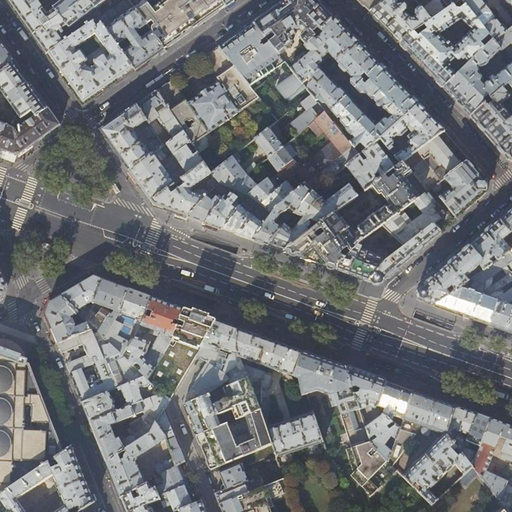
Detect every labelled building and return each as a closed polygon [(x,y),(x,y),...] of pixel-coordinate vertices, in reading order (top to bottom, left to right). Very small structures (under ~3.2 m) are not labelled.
[(8,0),(8,1),(23,22),(45,52),(66,83),(83,106),(107,89),(134,70),(122,53),(117,46),(98,19),(67,41),(60,32),(68,26),(70,29),(95,8),(88,0),(8,0)] [(88,0),(95,8),(102,16),(105,14),(118,4),(116,1),(111,5),(106,0),(88,0)] [(128,0),(135,8),(164,49),(177,40),(191,30),(180,14),(179,11),(179,10),(179,6),(182,0),(128,0)] [(286,0),(253,23),(279,55),(287,49),(286,48),(292,44),(292,41),(291,39),(291,38),(296,35),(295,31),(301,31),(297,35),(296,43),(300,42),(304,47),(313,38),(315,36),(313,34),(318,29),(321,31),(333,18),(322,7),(315,0),(286,0)] [(357,0),(370,13),(387,1),(386,0),(357,0)] [(397,0),(396,0),(388,0),(387,1),(370,13),(387,31),(400,43),(409,34),(410,35),(413,33),(424,27),(432,21),(422,9),(421,7),(416,11),(415,18),(412,18),(405,13),(407,11),(407,7),(403,3),(397,5),(397,0)] [(461,0),(433,0),(422,9),(432,21),(454,6),(462,1),(461,0)] [(465,0),(463,2),(466,6),(489,36),(493,41),(494,43),(507,33),(501,26),(499,26),(480,2),(480,0),(465,0)] [(421,34),(418,37),(413,33),(410,35),(409,34),(400,43),(422,66),(444,88),(457,75),(450,68),(453,66),(455,66),(458,63),(458,60),(459,61),(460,61),(461,61),(462,60),(464,58),(470,63),(485,49),(481,45),(489,36),(466,6),(461,10),(457,10),(454,6),(432,21),(424,27),(427,31),(421,34)] [(128,44),(131,47),(122,53),(134,70),(150,59),(164,49),(135,8),(112,24),(105,14),(102,16),(98,19),(117,46),(127,39),(130,43),(128,44)] [(333,18),(321,31),(324,34),(322,34),(319,38),(318,38),(318,39),(318,40),(318,41),(317,42),(313,38),(304,47),(307,51),(308,51),(310,53),(290,69),(293,72),(303,85),(308,81),(307,80),(309,78),(310,78),(312,80),(313,80),(314,82),(318,86),(327,77),(320,71),(321,70),(317,65),(329,54),(336,61),(342,55),(343,57),(349,52),(350,53),(359,44),(347,32),(333,18)] [(279,55),(253,23),(238,34),(218,48),(250,87),(285,63),(279,55)] [(511,28),(507,33),(494,43),(502,52),(510,63),(511,65),(511,28)] [(0,40),(0,74),(15,62),(4,47),(0,40)] [(502,52),(494,43),(493,41),(485,49),(470,63),(457,75),(444,88),(458,102),(471,116),(509,84),(511,81),(511,65),(510,63),(496,78),(495,77),(494,77),(493,77),(492,77),(491,78),(490,79),(490,80),(489,81),(489,82),(489,83),(490,84),(486,87),(482,85),(481,84),(483,80),(484,78),(482,77),(476,70),(478,68),(478,69),(481,69),(482,68),(483,69),(484,69),(490,64),(489,62),(494,58),(495,58),(496,58),(502,52)] [(342,55),(336,61),(334,63),(340,69),(339,71),(342,74),(343,72),(344,73),(345,73),(346,73),(347,73),(353,79),(351,80),(351,85),(355,89),(379,65),(369,55),(359,44),(350,53),(349,52),(343,57),(342,55)] [(250,87),(218,48),(203,58),(222,85),(189,107),(172,80),(157,91),(184,132),(190,142),(197,153),(214,143),(208,134),(259,99),(250,87)] [(31,85),(15,62),(0,74),(0,90),(21,120),(26,116),(28,119),(34,115),(35,117),(15,130),(6,126),(7,126),(0,123),(0,149),(17,155),(40,140),(60,125),(50,110),(31,85)] [(379,65),(355,89),(362,95),(366,95),(373,101),(374,100),(377,104),(377,105),(377,106),(378,107),(379,108),(378,108),(382,112),(385,110),(392,117),(388,121),(387,120),(384,119),(376,127),(353,104),(351,101),(347,97),(332,112),(338,119),(340,118),(341,120),(341,123),(342,124),(337,127),(341,133),(346,129),(349,129),(349,130),(349,131),(350,132),(350,133),(351,133),(352,134),(353,136),(356,139),(350,144),(352,146),(360,155),(362,153),(375,143),(380,140),(418,105),(399,85),(379,65)] [(303,85),(293,72),(281,81),(283,82),(276,88),(285,100),(287,99),(288,101),(305,88),(303,85)] [(318,86),(314,82),(310,86),(309,87),(309,88),(308,89),(308,90),(308,92),(311,95),(317,102),(321,99),(332,112),(347,97),(346,96),(344,92),(343,92),(342,91),(340,89),(339,90),(327,77),(318,86)] [(511,87),(509,84),(471,116),(491,140),(509,161),(511,161),(511,87)] [(147,97),(136,105),(156,136),(160,141),(163,146),(167,144),(184,132),(157,91),(147,97)] [(311,95),(299,104),(306,112),(290,125),(298,134),(299,134),(308,126),(325,112),(317,102),(311,95)] [(156,136),(136,105),(121,116),(100,130),(129,170),(160,148),(163,146),(160,141),(150,149),(149,148),(146,149),(135,134),(141,131),(147,139),(151,136),(153,138),(156,136)] [(380,140),(401,164),(403,162),(444,131),(431,118),(418,105),(380,140)] [(328,116),(325,112),(308,126),(317,138),(319,137),(323,132),(334,123),(328,116)] [(337,127),(334,123),(323,132),(332,143),(342,134),(341,133),(337,127)] [(268,158),(283,147),(268,128),(254,139),(268,158)] [(458,147),(444,131),(403,162),(410,172),(424,161),(440,181),(443,178),(468,159),(458,147)] [(186,145),(190,142),(184,132),(167,144),(188,175),(204,164),(197,153),(193,155),(186,145)] [(350,144),(342,134),(332,143),(311,161),(317,168),(315,170),(309,163),(300,170),(282,185),(275,191),(263,201),(260,205),(272,214),(278,206),(305,184),(321,172),(352,146),(350,144)] [(309,145),(299,134),(298,134),(283,147),(268,158),(267,159),(277,171),(292,160),(300,153),(309,145)] [(324,144),(319,137),(317,138),(309,145),(300,153),(306,160),(324,144)] [(375,143),(362,153),(366,158),(362,161),(359,156),(346,166),(364,191),(366,190),(373,185),(378,181),(374,176),(378,174),(381,178),(395,169),(375,143)] [(359,156),(360,155),(352,146),(321,172),(328,180),(346,166),(359,156)] [(166,157),(160,148),(129,170),(151,201),(182,179),(176,171),(169,176),(158,162),(166,157)] [(237,153),(210,174),(211,174),(218,183),(231,189),(256,166),(254,162),(243,171),(235,161),(240,158),(237,153)] [(468,159),(443,178),(450,187),(452,187),(451,187),(451,188),(451,189),(451,190),(452,191),(450,192),(449,192),(448,192),(447,192),(440,198),(456,218),(469,207),(485,193),(486,180),(468,159)] [(300,170),(292,160),(277,171),(284,180),(281,183),(282,185),(300,170)] [(259,163),(256,166),(231,189),(220,202),(205,223),(214,226),(222,229),(239,207),(236,205),(239,200),(242,193),(247,195),(249,193),(257,186),(249,177),(253,174),(256,178),(268,168),(263,161),(259,163)] [(403,162),(401,164),(395,169),(381,178),(378,181),(373,185),(379,193),(381,194),(382,193),(391,206),(388,208),(387,207),(386,207),(385,207),(358,227),(358,228),(358,229),(358,230),(355,232),(353,229),(350,227),(338,211),(319,225),(310,232),(284,251),(297,256),(324,266),(337,270),(338,265),(340,264),(362,240),(381,225),(401,210),(413,201),(425,192),(410,172),(403,162)] [(210,174),(204,164),(188,175),(182,179),(151,201),(153,205),(171,211),(187,217),(210,193),(211,191),(213,190),(209,186),(200,196),(192,194),(190,190),(211,174),(210,174)] [(317,195),(313,192),(294,214),(303,218),(292,231),(285,225),(268,246),(279,249),(284,251),(310,232),(305,227),(305,228),(306,228),(307,228),(308,228),(308,227),(309,226),(312,222),(319,225),(338,211),(348,203),(357,196),(349,185),(352,183),(346,174),(317,195)] [(267,179),(257,186),(249,193),(247,195),(260,205),(263,201),(275,191),(267,179)] [(440,189),(440,188),(440,187),(441,186),(438,182),(431,187),(436,194),(441,190),(440,189)] [(272,214),(270,218),(265,223),(264,225),(253,240),(252,241),(260,243),(267,246),(268,246),(285,225),(294,214),(313,192),(315,189),(316,188),(312,183),(307,186),(305,184),(278,206),(272,214)] [(369,194),(366,190),(364,191),(357,196),(348,203),(351,207),(369,194)] [(426,191),(425,192),(413,201),(423,214),(411,223),(401,210),(381,225),(403,247),(433,224),(440,232),(456,218),(440,198),(439,197),(434,201),(426,191)] [(220,202),(210,193),(187,217),(197,220),(205,223),(220,202)] [(239,207),(222,229),(230,232),(238,235),(252,216),(248,214),(252,209),(243,201),(239,207)] [(511,209),(499,220),(511,233),(511,231),(511,209)] [(256,210),(252,216),(238,235),(245,237),(252,240),(253,240),(264,225),(257,220),(261,214),(256,210)] [(265,223),(270,218),(265,214),(261,220),(265,223)] [(503,240),(511,233),(499,220),(458,256),(418,291),(417,291),(417,292),(416,293),(416,294),(416,295),(416,296),(416,297),(417,298),(418,298),(418,299),(419,300),(420,300),(421,300),(427,302),(436,306),(469,282),(466,276),(477,268),(476,267),(479,265),(484,271),(511,251),(503,240)] [(405,262),(440,232),(433,224),(403,247),(393,255),(385,261),(369,282),(376,284),(377,284),(378,284),(379,284),(380,283),(381,283),(405,262)] [(364,242),(362,240),(340,264),(338,265),(337,270),(353,276),(369,282),(385,261),(393,255),(378,249),(377,250),(375,254),(360,249),(364,242)] [(511,250),(511,251),(484,271),(469,282),(436,306),(435,306),(465,317),(489,325),(499,300),(508,303),(511,300),(511,250)] [(94,277),(60,296),(77,312),(84,319),(90,310),(85,305),(91,302),(93,303),(102,280),(94,277)] [(93,303),(93,304),(90,310),(84,319),(86,322),(95,330),(104,338),(120,313),(128,289),(117,285),(102,280),(93,303)] [(150,292),(129,284),(128,289),(137,292),(149,296),(150,292)] [(128,289),(120,313),(104,338),(119,353),(122,356),(143,321),(152,297),(149,296),(137,292),(128,289)] [(72,317),(77,312),(60,296),(50,302),(45,315),(51,327),(58,344),(95,330),(86,322),(82,324),(82,323),(79,324),(79,325),(76,326),(72,317)] [(168,303),(152,297),(143,321),(122,356),(144,377),(147,380),(154,368),(144,359),(143,358),(147,354),(148,349),(150,350),(154,343),(151,341),(150,342),(145,340),(140,337),(147,328),(161,333),(173,337),(175,334),(184,309),(168,303)] [(511,300),(508,303),(499,300),(489,325),(511,333),(511,300)] [(203,316),(184,309),(175,334),(203,343),(217,321),(203,316)] [(233,327),(217,321),(203,343),(196,355),(207,362),(206,363),(225,375),(237,367),(238,372),(239,373),(242,370),(237,328),(233,327)] [(256,335),(237,328),(242,370),(249,380),(251,379),(261,378),(261,389),(267,389),(269,387),(273,377),(272,375),(252,368),(252,362),(293,376),(302,351),(271,340),(267,339),(256,335)] [(93,364),(119,353),(104,338),(95,330),(58,344),(62,353),(82,344),(87,355),(66,364),(69,374),(82,369),(93,364)] [(267,339),(268,334),(258,331),(256,335),(267,339)] [(154,368),(173,337),(161,333),(154,343),(150,350),(144,359),(154,368)] [(0,494),(49,462),(54,459),(63,452),(29,364),(27,363),(28,360),(21,357),(22,356),(21,355),(20,356),(12,353),(12,352),(11,352),(10,353),(1,349),(2,348),(1,348),(0,349),(0,348),(0,494)] [(359,409),(346,367),(325,360),(302,351),(293,376),(298,378),(303,395),(307,394),(313,388),(320,390),(328,393),(332,406),(337,404),(353,447),(347,449),(355,471),(351,476),(372,496),(397,471),(392,466),(388,462),(371,445),(370,442),(369,438),(365,427),(359,409)] [(144,377),(122,356),(119,353),(93,364),(99,380),(93,382),(94,385),(91,387),(88,378),(84,376),(82,369),(69,374),(76,389),(81,403),(120,387),(144,377)] [(203,394),(238,372),(237,367),(225,375),(206,363),(195,382),(185,399),(184,405),(203,394)] [(370,376),(346,367),(359,409),(368,406),(374,408),(375,406),(378,405),(387,382),(370,376)] [(249,380),(242,370),(239,373),(238,372),(203,394),(184,405),(190,420),(197,436),(221,426),(216,414),(231,408),(236,419),(244,415),(260,408),(251,379),(249,380)] [(150,384),(147,380),(144,377),(120,387),(129,407),(139,403),(149,398),(144,386),(150,384)] [(399,386),(387,382),(378,405),(384,408),(382,415),(391,423),(395,425),(400,430),(400,427),(397,426),(399,420),(403,421),(414,391),(399,386)] [(129,407),(120,387),(81,403),(85,413),(90,423),(129,407)] [(307,394),(311,407),(314,394),(319,395),(320,390),(313,388),(307,394)] [(434,399),(414,391),(403,421),(400,427),(400,430),(396,440),(391,452),(388,462),(392,466),(419,429),(421,429),(421,430),(420,430),(420,431),(420,432),(421,432),(421,433),(422,434),(428,437),(429,436),(434,438),(436,437),(438,432),(445,435),(446,435),(455,406),(434,399)] [(160,394),(149,398),(139,403),(143,412),(145,415),(142,417),(129,424),(135,436),(137,441),(150,433),(156,422),(164,409),(170,400),(160,394)] [(143,412),(139,403),(129,407),(90,423),(98,443),(105,462),(137,441),(135,436),(131,436),(130,435),(126,437),(127,439),(122,442),(120,438),(116,439),(111,426),(143,412)] [(477,414),(479,408),(470,405),(468,411),(477,414)] [(462,409),(455,406),(446,435),(461,453),(464,447),(467,439),(478,414),(477,414),(468,411),(462,409)] [(262,408),(260,408),(244,415),(255,439),(251,440),(250,439),(240,444),(239,445),(235,444),(226,423),(221,426),(197,436),(203,452),(210,469),(211,470),(272,443),(267,428),(263,416),(262,412),(262,408)] [(164,410),(164,409),(156,422),(166,438),(173,458),(176,466),(179,464),(185,461),(164,410)] [(313,413),(267,428),(272,443),(277,458),(323,441),(313,413)] [(484,416),(478,414),(467,439),(470,440),(469,442),(470,443),(472,442),(469,449),(464,447),(461,453),(471,466),(481,442),(491,419),(484,416)] [(386,427),(391,423),(382,415),(365,427),(369,438),(375,435),(377,438),(370,442),(371,445),(388,462),(391,452),(384,445),(391,435),(396,440),(400,430),(395,425),(388,430),(386,427)] [(511,426),(509,425),(491,419),(481,442),(495,448),(500,436),(507,439),(502,452),(503,452),(500,457),(501,458),(511,461),(511,426)] [(137,458),(166,438),(156,422),(150,433),(137,441),(105,462),(113,481),(120,499),(145,484),(136,462),(137,458)] [(461,453),(446,435),(445,435),(402,475),(430,503),(431,505),(439,498),(429,489),(455,463),(465,473),(472,467),(471,466),(461,453)] [(495,448),(481,442),(471,466),(472,467),(499,501),(507,481),(485,472),(495,448)] [(72,446),(63,452),(54,459),(60,465),(52,469),(49,462),(0,494),(0,511),(25,511),(18,500),(48,479),(49,480),(50,480),(50,481),(52,481),(52,482),(53,482),(54,482),(55,482),(56,481),(60,490),(86,479),(84,474),(72,446)] [(265,460),(269,468),(275,465),(272,457),(265,460)] [(183,474),(179,464),(176,466),(173,458),(154,467),(159,476),(164,473),(165,478),(164,484),(155,487),(159,496),(188,484),(183,474)] [(219,504),(248,492),(244,482),(248,481),(241,464),(219,472),(223,482),(222,482),(221,483),(221,484),(220,485),(220,486),(220,487),(220,488),(221,489),(214,491),(219,504)] [(499,501),(472,467),(465,473),(439,498),(431,505),(430,503),(420,511),(505,511),(499,503),(499,501)] [(284,478),(248,492),(219,504),(222,511),(269,511),(265,501),(270,499),(269,495),(287,488),(284,478)] [(87,482),(86,479),(60,490),(63,499),(62,500),(61,500),(61,501),(60,503),(60,504),(59,505),(59,506),(60,507),(60,508),(60,509),(55,511),(69,511),(79,507),(81,511),(82,510),(84,509),(95,502),(87,482)] [(511,511),(511,480),(508,479),(507,481),(499,501),(499,503),(505,511),(511,511)] [(152,480),(145,484),(120,499),(125,511),(154,511),(152,508),(148,508),(147,505),(161,500),(159,496),(155,487),(152,480)] [(194,482),(188,484),(159,496),(161,500),(165,511),(169,511),(167,506),(172,504),(175,511),(179,510),(201,501),(198,492),(194,482)] [(206,511),(201,501),(179,510),(180,511),(206,511)]
